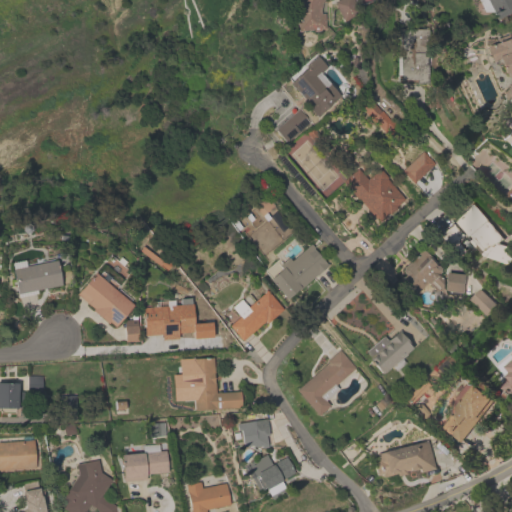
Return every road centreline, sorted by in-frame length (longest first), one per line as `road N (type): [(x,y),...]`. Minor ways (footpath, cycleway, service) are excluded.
road 1 (residential): [(444,193),(270,365),(269,381),(288,413),(368,511)]
road 2 (residential): [(248,150),(360,271)]
